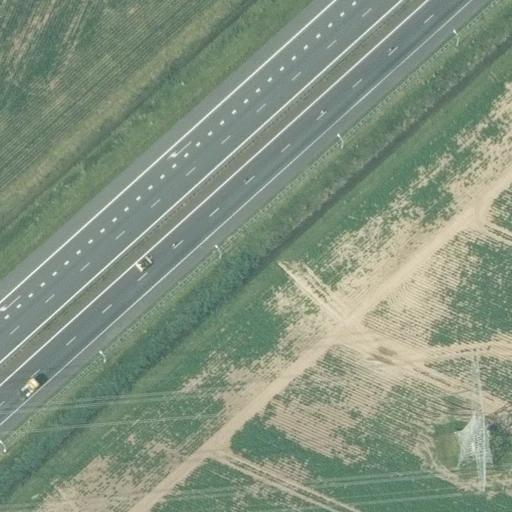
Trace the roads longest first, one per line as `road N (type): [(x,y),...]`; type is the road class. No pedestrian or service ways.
road 1 (motorway): [(0,405),(450,0)]
road 2 (motorway): [(381,0),(0,344)]
road 3 (track): [(229,0),(0,207)]
